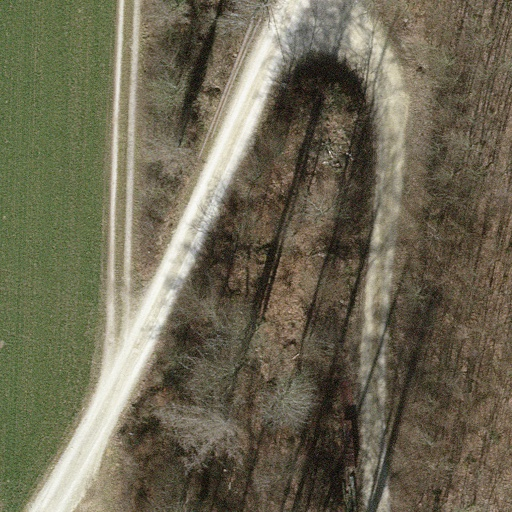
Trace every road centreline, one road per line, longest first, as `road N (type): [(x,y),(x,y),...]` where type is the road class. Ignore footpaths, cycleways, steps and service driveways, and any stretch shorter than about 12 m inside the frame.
road 1 (track): [(298,0),(46,511)]
road 2 (track): [(321,0),(377,54),(389,97),(377,511)]
road 3 (track): [(132,0),(119,371)]
